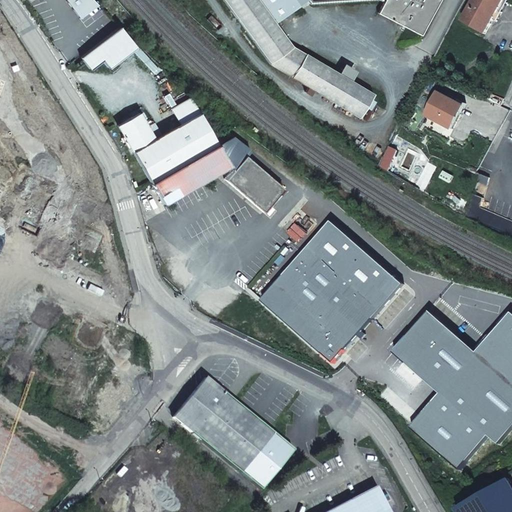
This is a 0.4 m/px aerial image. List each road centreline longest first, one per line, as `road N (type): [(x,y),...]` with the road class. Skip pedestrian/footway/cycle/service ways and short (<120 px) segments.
road 1 (residential): [(190,327),(161,308),(112,164),(7,0)]
road 2 (residential): [(429,511),(367,415),(190,327)]
road 3 (residential): [(190,327),(178,374),(59,511)]
